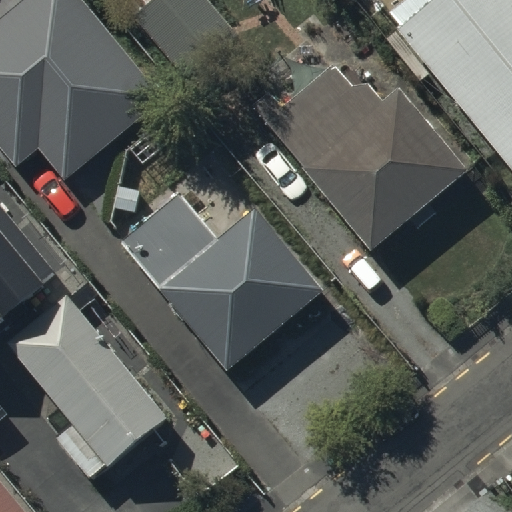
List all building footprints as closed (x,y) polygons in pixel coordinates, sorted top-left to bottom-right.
[(72,0),(48,0),(0,39),(0,152),(23,181),(45,163),(70,194),(167,116),(72,0)] [(121,0),(189,79),(234,40),(199,0),(121,0)] [(405,49),(511,179),(511,0),(430,0),(399,26),(413,42),(405,49)] [(272,98),(255,112),(374,257),(413,225),(419,233),(437,218),(429,210),(469,177),(403,96),(386,110),(370,91),(354,93),(334,70),(288,110),(283,111),(272,98)] [(220,248),(181,201),(122,250),(229,379),(326,299),(258,217),(220,248)] [(0,328),(18,351),(60,316),(45,299),(60,286),(0,214),(0,328)] [(176,439),(73,315),(17,361),(80,438),(62,452),(96,493),(111,481),(116,488),(176,439)] [(0,365),(18,351),(0,328),(0,365)] [(0,436),(11,428),(0,414),(0,436)] [(0,511),(24,511),(0,481),(0,511)]
